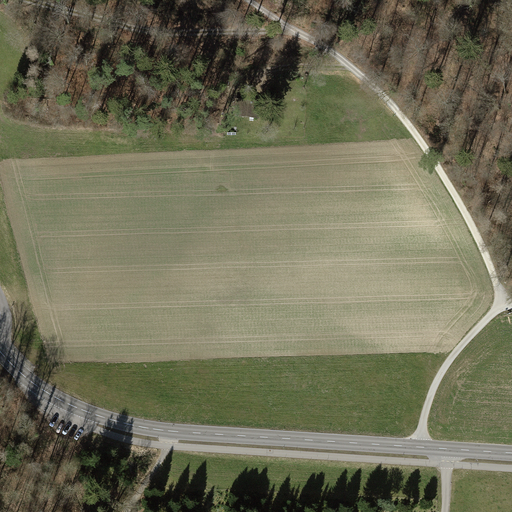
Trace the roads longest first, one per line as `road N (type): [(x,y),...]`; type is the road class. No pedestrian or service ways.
road 1 (tertiary): [(0,350),(54,396),(137,426),(511,452)]
road 2 (track): [(502,296),(455,193),(392,105),(300,32)]
road 3 (track): [(300,32),(150,31),(26,0)]
road 4 (track): [(422,447),(431,392),(502,296)]
